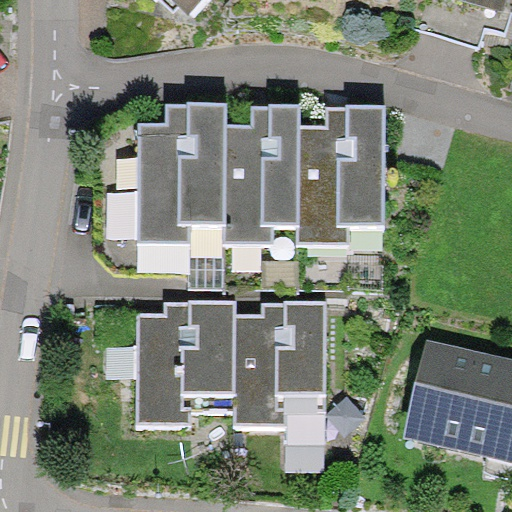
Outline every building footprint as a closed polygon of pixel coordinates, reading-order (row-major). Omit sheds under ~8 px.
[(198,0),(171,0),(185,13),(198,0)] [(449,0),(501,15),(505,0),(449,0)] [(168,128),(141,128),(140,246),(191,246),(191,226),(225,226),(225,248),(276,248),(276,229),(302,230),(302,248),(349,248),(349,230),(386,230),(386,111),(328,110),(327,131),(302,130),(302,110),(255,109),(255,128),(226,128),(226,108),(168,108),(168,128)] [(165,318),(139,318),(140,428),(190,427),(189,415),(235,414),(236,426),(286,425),(286,414),(329,413),(328,305),(262,306),(263,317),(238,317),(238,304),(165,305),(165,318)] [(511,367),(424,348),(402,447),(511,471),(511,367)]
